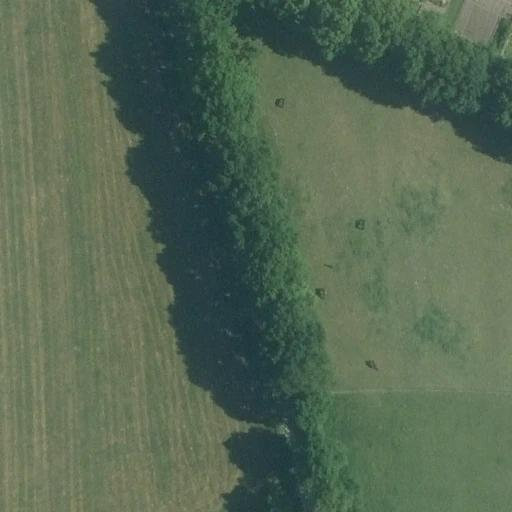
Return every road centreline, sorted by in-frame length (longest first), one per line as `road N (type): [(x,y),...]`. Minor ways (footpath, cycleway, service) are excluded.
road 1 (unclassified): [(311,511),(175,0)]
road 2 (track): [(333,0),(511,85)]
